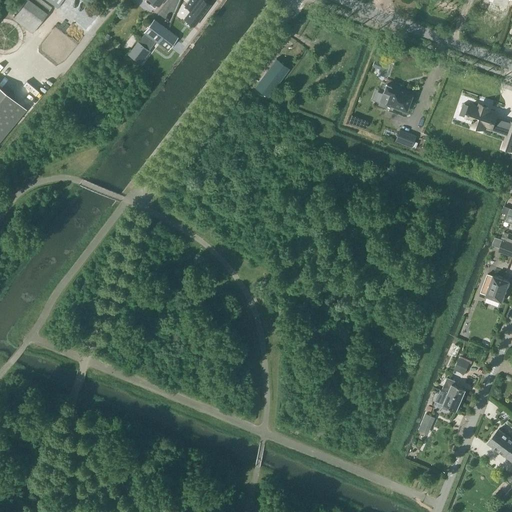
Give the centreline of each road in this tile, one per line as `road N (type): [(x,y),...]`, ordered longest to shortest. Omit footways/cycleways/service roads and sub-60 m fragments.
road 1 (unclassified): [(435,511),(511,321)]
road 2 (unclassified): [(511,68),(336,0)]
